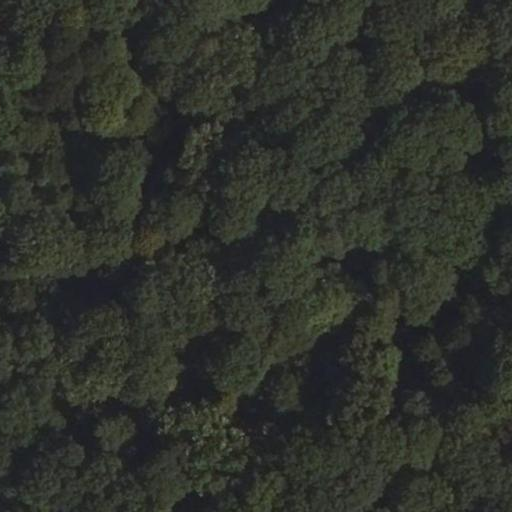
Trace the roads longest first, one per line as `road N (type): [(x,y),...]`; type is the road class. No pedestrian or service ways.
road 1 (track): [(210,511),(511,218)]
road 2 (track): [(0,400),(286,431)]
